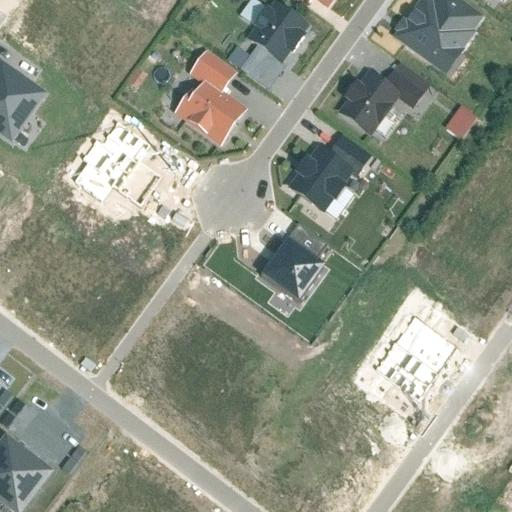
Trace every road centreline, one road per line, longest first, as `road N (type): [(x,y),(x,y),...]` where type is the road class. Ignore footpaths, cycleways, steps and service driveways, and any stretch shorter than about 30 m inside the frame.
road 1 (residential): [(377,0),(230,202)]
road 2 (residential): [(88,392),(230,202)]
road 3 (residential): [(511,319),(373,511)]
road 4 (residential): [(247,511),(88,392)]
